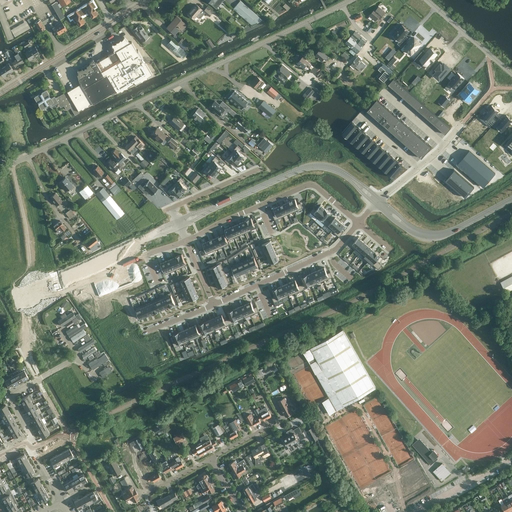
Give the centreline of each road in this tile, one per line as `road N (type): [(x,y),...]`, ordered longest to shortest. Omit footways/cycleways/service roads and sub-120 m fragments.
road 1 (unclassified): [(0,170),(352,0)]
road 2 (residential): [(186,241),(308,184),(357,223)]
road 3 (tertiary): [(0,93),(148,0)]
road 4 (residential): [(213,304),(332,250),(357,223)]
road 5 (unclassified): [(354,183),(337,170),(305,168),(203,212)]
road 6 (residential): [(27,441),(8,396),(78,356)]
